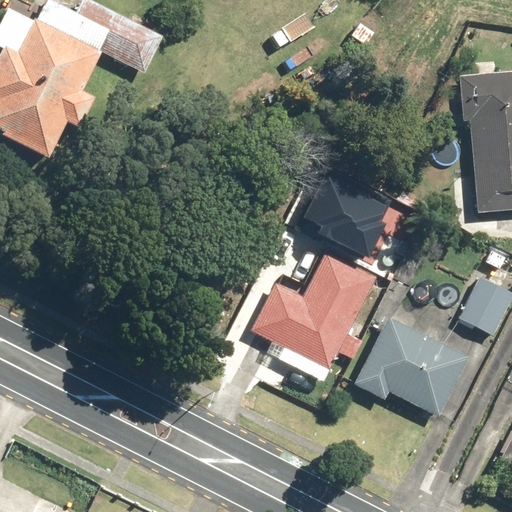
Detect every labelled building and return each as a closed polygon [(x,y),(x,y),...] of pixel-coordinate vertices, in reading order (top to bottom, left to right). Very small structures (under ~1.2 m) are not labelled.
[(137,75),(155,39),(76,2),(59,37),(137,75)] [(25,24),(0,72),(0,146),(36,165),(91,58),(25,24)] [(467,218),(511,213),(511,79),(454,85),(467,218)] [(327,173),(306,217),(324,225),(320,234),(371,259),(389,223),(384,220),(391,204),(327,173)] [(319,375),(365,280),(298,248),(253,343),(319,375)] [(506,296),(474,279),(451,321),(484,338),(506,296)] [(428,420),(458,358),(381,321),(350,383),(428,420)] [(511,422),(493,461),(511,470),(511,422)]
